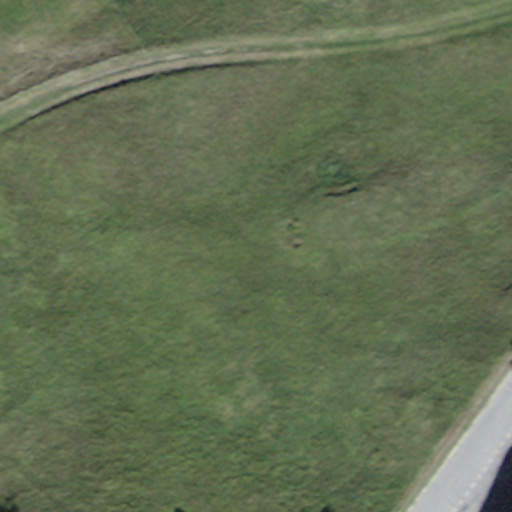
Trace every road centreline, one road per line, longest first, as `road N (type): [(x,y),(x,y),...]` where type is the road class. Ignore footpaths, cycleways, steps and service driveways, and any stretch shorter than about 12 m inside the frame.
road 1 (track): [(511,27),(382,55),(205,49),(108,65),(28,89),(0,108)]
road 2 (unclassified): [(426,511),(511,393)]
